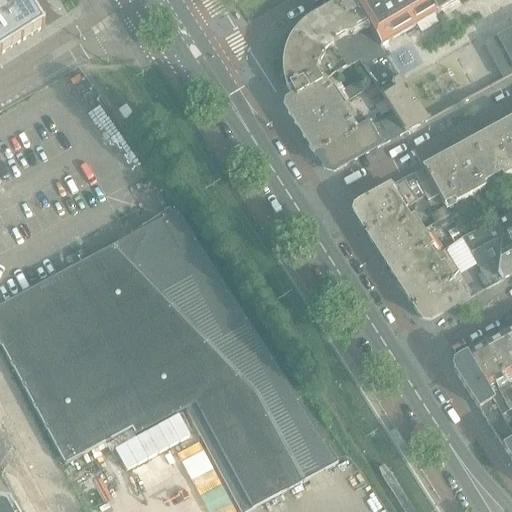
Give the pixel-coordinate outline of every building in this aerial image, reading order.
[(0,0),(0,56),(1,56),(1,55),(20,43),(20,44),(22,42),(40,30),(40,31),(43,30),(42,29),(43,29),(43,28),(42,26),(41,26),(24,0),(0,0)] [(380,49),(350,1),(351,1),(350,0),(346,0),(309,22),(306,24),(301,29),(322,49),(327,53),(338,57),(347,69),(359,61),(380,49)] [(458,0),(350,0),(351,1),(350,1),(380,49),(460,2),(458,0)] [(347,69),(338,57),(327,53),(322,49),(301,29),(298,31),(293,38),(287,50),(284,63),(283,65),(284,75),(285,84),(289,93),(292,99),(294,97),(295,98),(324,81),(325,83),(347,69)] [(511,29),(482,46),(502,81),(511,75),(511,29)] [(426,122),(380,49),(359,61),(394,116),(406,133),(426,122)] [(356,132),(325,83),(324,81),(295,98),(289,102),(286,112),(314,155),(356,132)] [(345,103),(357,96),(352,89),(341,97),(345,103)] [(125,106),(117,111),(125,124),(134,118),(125,106)] [(370,153),(406,133),(394,116),(360,138),(370,153)] [(511,120),(502,127),(471,143),(491,182),(501,177),(502,180),(511,174),(511,120)] [(370,153),(360,138),(356,132),(314,155),(323,170),(334,173),(370,153)] [(483,186),(491,182),(471,143),(424,169),(439,196),(438,197),(443,207),(453,202),(455,205),(484,189),(483,186)] [(439,196),(424,169),(413,175),(425,197),(427,202),(438,197),(439,196)] [(366,236),(403,211),(389,188),(356,206),(353,217),(366,236)] [(445,217),(441,209),(430,215),(434,223),(445,217)] [(248,511),(337,465),(176,213),(174,214),(172,216),(169,210),(133,234),(134,236),(113,247),(30,292),(0,307),(0,347),(40,421),(64,466),(131,430),(182,403),(241,511),(248,511)] [(434,258),(429,250),(432,248),(412,218),(409,220),(403,211),(366,236),(396,283),(434,258)] [(511,276),(511,213),(504,217),(498,274),(503,282),(511,276)] [(498,274),(504,217),(461,240),(489,289),(503,282),(498,274)] [(461,240),(455,229),(447,233),(453,244),(461,240)] [(473,298),(455,269),(448,274),(442,265),(439,267),(434,258),(396,283),(419,319),(430,321),(473,298)] [(511,331),(503,336),(511,352),(511,331)] [(511,352),(503,336),(486,346),(511,393),(511,352)] [(511,410),(511,393),(486,346),(466,356),(501,417),(511,410)] [(504,421),(501,417),(466,356),(456,362),(454,372),(490,429),(504,421)] [(511,435),(504,421),(490,429),(511,463),(511,435)] [(0,511),(14,511),(9,501),(0,498),(0,511)]
